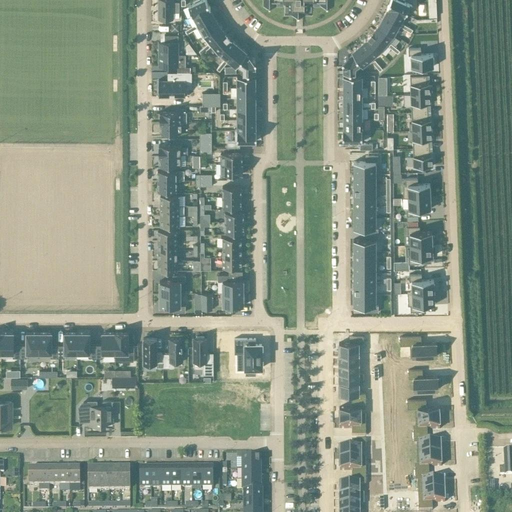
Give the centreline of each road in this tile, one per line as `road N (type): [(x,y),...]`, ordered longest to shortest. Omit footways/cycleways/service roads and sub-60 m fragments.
road 1 (residential): [(442,0),(456,321)]
road 2 (residential): [(143,317),(142,0)]
road 3 (residential): [(332,322),(340,307),(340,174),(331,163),(330,42)]
road 4 (residential): [(269,42),(259,321)]
road 5 (residential): [(276,443),(0,444)]
road 6 (residential): [(324,511),(324,335),(332,322)]
road 7 (residential): [(456,321),(465,511)]
road 8 (residential): [(143,317),(0,319)]
road 9 (residential): [(259,321),(278,332),(276,443)]
road 10 (residential): [(332,322),(456,321)]
